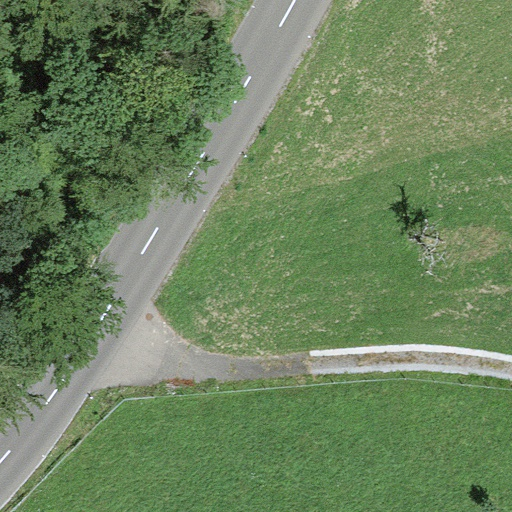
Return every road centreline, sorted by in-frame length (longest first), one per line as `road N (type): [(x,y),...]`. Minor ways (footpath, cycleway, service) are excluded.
road 1 (tertiary): [(286,0),(88,337),(0,455)]
road 2 (track): [(88,337),(170,368),(350,351),(511,367)]
